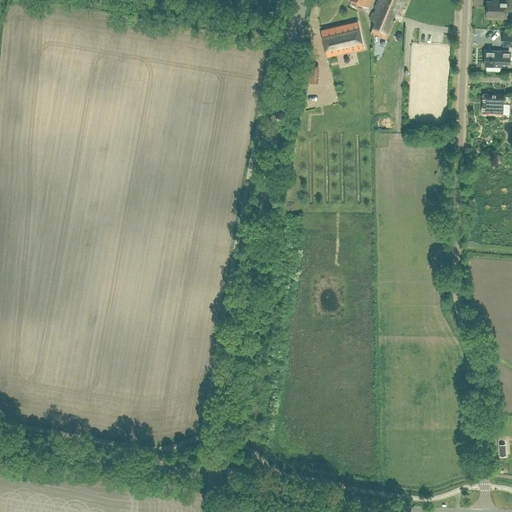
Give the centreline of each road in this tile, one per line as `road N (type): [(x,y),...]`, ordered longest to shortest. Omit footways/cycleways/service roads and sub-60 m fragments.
road 1 (tertiary): [(214,477),(300,0)]
road 2 (residential): [(457,246),(458,304),(479,370),(484,511)]
road 3 (residential): [(457,246),(465,0)]
road 4 (tertiary): [(214,477),(0,440)]
road 5 (tertiary): [(425,511),(214,477)]
